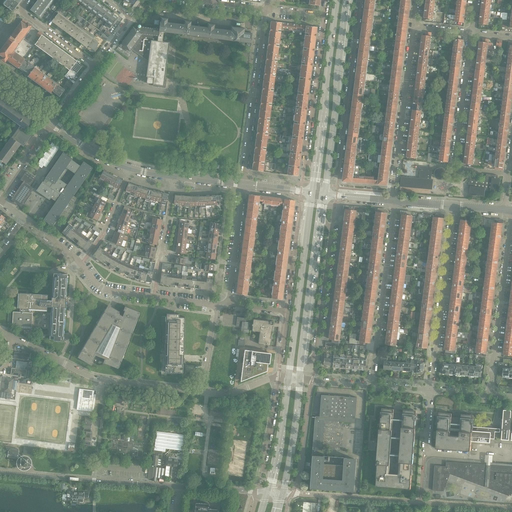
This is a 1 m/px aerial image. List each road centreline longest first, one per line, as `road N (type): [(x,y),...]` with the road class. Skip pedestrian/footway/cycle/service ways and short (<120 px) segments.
road 1 (residential): [(267,492),(0,472)]
road 2 (residential): [(282,493),(511,510)]
road 3 (residential): [(218,305),(108,290),(23,218)]
road 4 (residential): [(200,392),(95,380),(11,337)]
road 5 (residential): [(453,205),(430,390)]
road 6 (residential): [(371,385),(394,200)]
road 7 (residential): [(471,33),(454,163),(508,173)]
road 8 (residential): [(326,178),(338,169),(360,0)]
road 9 (residential): [(489,393),(511,211)]
road 10 (primary): [(326,178),(346,0)]
road 11 (residential): [(413,25),(394,200)]
road 12 (primary): [(309,207),(288,378)]
road 13 (primary): [(336,0),(317,166)]
road 14 (residential): [(299,366),(315,355),(331,230),(320,218)]
road 15 (residential): [(323,16),(306,147),(317,166)]
road 16 (primary): [(299,366),(320,218)]
